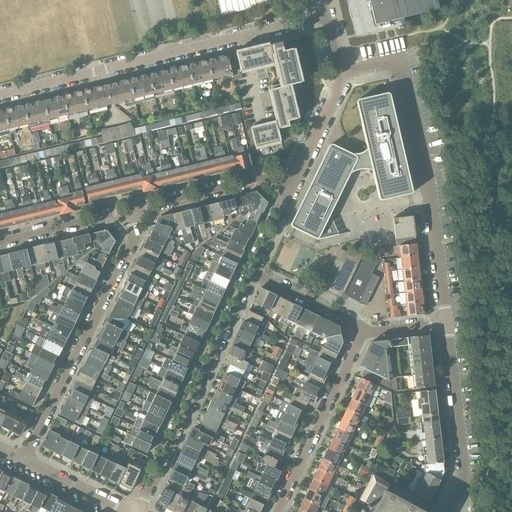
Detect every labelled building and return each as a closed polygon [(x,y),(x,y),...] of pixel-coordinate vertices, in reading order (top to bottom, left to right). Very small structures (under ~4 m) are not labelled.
[(265,0),(217,0),(221,16),(267,5),(265,0)] [(346,0),(349,8),(348,8),(351,19),(352,19),(354,29),(353,29),(353,30),(354,30),(355,33),(359,33),(360,37),(374,33),(377,32),(383,31),(386,30),(391,29),(395,28),(398,27),(398,30),(402,28),(402,26),(405,26),(403,18),(411,15),(416,14),(432,10),(439,9),(437,3),(436,0),(346,0)] [(274,54),(282,86),(282,87),(288,85),(288,86),(300,83),(291,49),(283,51),(280,42),(236,53),(240,71),(274,63),(272,54),(274,54)] [(227,55),(207,60),(212,79),(232,74),(227,55)] [(237,68),(235,57),(229,58),(232,70),(237,68)] [(207,60),(199,62),(188,65),(192,84),(212,79),(207,60)] [(188,65),(168,70),(173,89),(192,84),(188,65)] [(168,70),(160,72),(148,75),(153,94),(173,89),(168,70)] [(148,75),(140,77),(129,79),(135,104),(135,105),(141,103),(140,100),(144,99),(143,96),(153,94),(148,75)] [(129,79),(117,82),(106,85),(110,104),(114,103),(124,101),(125,107),(135,104),(129,79)] [(260,120),(251,84),(238,87),(247,123),(260,120)] [(102,86),(94,88),(82,91),(87,110),(110,104),(106,85),(102,86)] [(277,129),(289,127),(288,121),(296,119),(288,86),(288,85),(282,87),(282,86),(270,89),(279,123),(250,130),(255,147),(280,141),(279,137),(277,129)] [(82,91),(63,95),(67,114),(87,110),(82,91)] [(291,224),(291,225),(291,226),(292,227),(294,228),(317,239),(318,239),(348,233),(335,204),(350,174),(353,172),(357,171),(360,170),(364,170),(368,170),(372,171),(373,177),(378,198),(378,199),(379,199),(379,200),(380,200),(380,201),(381,201),(382,201),(400,196),(407,195),(409,194),(410,194),(411,193),(411,192),(412,192),(412,191),(412,190),(389,96),(389,95),(389,94),(388,94),(387,93),(386,93),(377,95),(358,99),(358,100),(357,100),(356,101),(356,102),(356,103),(361,124),(367,148),(364,151),(360,153),(357,154),(354,154),(353,154),(349,152),(349,153),(343,150),(342,150),(336,147),(336,146),(333,145),(333,144),(332,144),(331,144),(330,145),(329,145),(329,146),(319,165),(319,166),(291,223),(291,224)] [(63,95),(43,100),(48,119),(67,114),(63,95)] [(43,100),(35,102),(23,105),(28,124),(29,129),(49,124),(48,119),(43,100)] [(23,105),(4,110),(8,129),(9,129),(10,134),(16,133),(15,129),(17,129),(17,127),(28,124),(23,105)] [(4,110),(0,110),(0,130),(8,129),(4,110)] [(241,123),(240,117),(238,112),(229,114),(229,115),(231,122),(232,125),(241,123)] [(226,115),(220,117),(222,126),(229,125),(226,115)] [(57,142),(53,122),(49,123),(54,145),(58,144),(57,142)] [(130,123),(124,125),(128,136),(134,135),(133,129),(130,123)] [(128,136),(124,125),(119,126),(122,138),(128,136)] [(119,126),(113,128),(116,139),(122,138),(119,126)] [(185,131),(184,126),(177,128),(179,136),(186,134),(185,131)] [(116,139),(113,128),(108,129),(109,141),(116,139)] [(101,129),(102,136),(103,142),(109,141),(108,129),(104,129),(101,129)] [(166,130),(157,133),(160,142),(168,140),(167,135),(166,130)] [(33,144),(38,142),(39,142),(37,133),(31,134),(33,144)] [(234,155),(229,156),(233,170),(235,169),(236,171),(243,169),(236,142),(235,138),(230,139),(234,155)] [(239,141),(236,142),(243,169),(252,167),(249,153),(244,154),(242,146),(241,146),(239,141)] [(105,144),(106,153),(114,152),(113,143),(105,144)] [(233,170),(229,156),(225,157),(224,151),(223,151),(222,145),(217,147),(224,172),(233,170)] [(200,151),(206,177),(215,174),(211,160),(207,161),(204,146),(199,147),(199,148),(199,151),(200,151)] [(215,174),(224,172),(217,147),(213,148),(215,153),(214,153),(216,159),(211,160),(215,174)] [(197,179),(206,177),(200,151),(199,151),(199,148),(195,149),(197,158),(196,158),(198,164),(193,165),(197,179)] [(0,152),(0,158),(15,155),(14,149),(0,152)] [(197,179),(193,165),(189,166),(188,160),(187,160),(186,154),(181,155),(188,181),(197,179)] [(188,181),(181,155),(176,156),(179,168),(175,169),(179,183),(188,181)] [(162,172),(158,173),(161,188),(170,185),(164,160),(163,160),(163,157),(159,158),(161,167),(160,167),(162,172)] [(179,183),(175,169),(171,170),(170,164),(169,164),(168,159),(164,160),(170,185),(179,183)] [(161,188),(158,173),(152,175),(150,164),(145,165),(152,190),(161,188)] [(18,167),(21,177),(29,176),(26,165),(18,167)] [(142,189),(139,178),(139,175),(134,176),(133,170),(132,170),(131,165),(127,166),(133,191),(142,189)] [(144,177),(139,178),(142,189),(142,192),(152,190),(145,165),(142,166),(143,171),(142,171),(144,177)] [(125,178),(120,179),(124,193),(133,191),(127,166),(123,167),(125,178)] [(91,174),(97,200),(106,198),(103,184),(98,185),(94,168),(90,169),(91,174)] [(109,169),(115,196),(124,193),(120,179),(116,180),(115,174),(114,174),(113,168),(109,169)] [(107,182),(103,184),(106,198),(115,196),(109,169),(105,170),(107,176),(106,177),(107,182)] [(97,200),(91,174),(87,175),(89,180),(88,181),(89,187),(85,188),(88,202),(97,200)] [(72,192),(76,207),(83,205),(86,205),(85,203),(85,202),(84,202),(78,177),(74,178),(76,183),(74,184),(76,191),(72,192)] [(67,213),(69,212),(77,210),(76,207),(72,192),(69,193),(67,185),(61,186),(67,213)] [(60,199),(55,200),(59,215),(67,213),(61,186),(58,187),(59,193),(58,193),(60,199)] [(50,217),(59,215),(55,200),(51,201),(50,195),(49,195),(48,190),(43,191),(50,217)] [(42,203),(37,205),(41,219),(50,217),(43,191),(40,192),(41,197),(42,203)] [(235,198),(233,199),(236,208),(238,207),(240,215),(247,219),(255,223),(258,217),(261,216),(266,204),(267,203),(256,191),(255,192),(254,191),(241,194),(240,197),(235,198)] [(30,195),(25,196),(31,222),(41,219),(37,205),(33,206),(32,199),(31,200),(30,195)] [(24,208),(19,209),(22,224),(31,222),(25,196),(21,197),(22,199),(20,199),(21,201),(22,201),(24,208)] [(221,202),(217,203),(218,208),(221,208),(223,215),(230,213),(229,210),(236,208),(233,199),(232,199),(230,197),(222,199),(221,202)] [(9,205),(14,226),(22,224),(19,209),(15,210),(14,204),(13,204),(12,198),(8,199),(9,205)] [(211,202),(208,203),(212,221),(223,218),(223,215),(221,208),(218,208),(217,203),(213,203),(211,202)] [(203,206),(199,207),(206,237),(207,239),(211,238),(209,228),(207,222),(212,221),(208,203),(204,204),(203,206)] [(6,212),(1,213),(5,228),(14,226),(9,205),(4,206),(6,212)] [(193,206),(189,207),(194,225),(199,224),(200,230),(202,238),(206,237),(199,207),(195,208),(193,206)] [(184,210),(181,211),(188,243),(192,242),(188,227),(194,225),(189,207),(186,208),(184,210)] [(175,211),(171,212),(176,230),(181,229),(185,244),(188,243),(181,211),(177,212),(175,211)] [(158,217),(155,223),(162,226),(165,225),(172,229),(173,231),(176,230),(171,212),(167,213),(166,215),(158,217)] [(227,224),(233,219),(230,215),(224,220),(227,224)] [(395,239),(414,237),(412,216),(392,218),(395,239)] [(233,222),(228,226),(243,233),(243,235),(249,238),(250,235),(252,234),(256,227),(255,224),(255,223),(247,219),(244,225),(240,223),(238,228),(233,222)] [(149,230),(166,238),(168,235),(172,236),(173,234),(173,231),(172,229),(165,225),(162,226),(155,223),(154,225),(151,226),(149,230)] [(213,226),(215,233),(222,228),(220,225),(213,226)] [(247,242),(247,240),(249,238),(243,235),(243,233),(228,226),(224,229),(229,233),(229,232),(232,233),(229,239),(231,240),(246,248),(248,244),(247,242)] [(93,233),(90,234),(94,248),(112,234),(109,231),(107,231),(105,229),(104,229),(103,229),(94,231),(93,233)] [(164,243),(166,238),(149,230),(148,233),(149,236),(147,239),(172,251),(173,248),(164,243)] [(83,245),(90,243),(88,235),(86,235),(84,234),(76,235),(75,238),(71,238),(73,243),(75,245),(79,258),(83,255),(82,251),(84,251),(83,245)] [(112,234),(94,248),(108,254),(109,253),(111,252),(116,243),(115,242),(114,240),(114,237),(112,234)] [(415,244),(414,240),(414,237),(395,239),(396,246),(415,244)] [(75,262),(79,258),(75,245),(73,243),(71,238),(68,239),(66,238),(62,239),(66,257),(73,256),(75,262)] [(246,248),(231,240),(229,239),(227,244),(214,238),(210,241),(240,256),(242,252),(244,251),(246,248)] [(57,242),(53,243),(60,274),(64,271),(63,265),(62,259),(66,257),(62,239),(58,240),(57,242)] [(143,243),(141,247),(152,252),(158,255),(160,251),(170,255),(172,251),(147,239),(146,242),(143,243)] [(223,252),(221,256),(238,264),(240,261),(239,258),(240,256),(210,241),(204,243),(223,252)] [(48,242),(43,243),(48,262),(53,261),(54,267),(56,277),(60,274),(53,243),(50,244),(48,242)] [(39,247),(35,248),(40,270),(45,269),(43,263),(48,262),(43,243),(40,244),(39,247)] [(415,244),(396,246),(392,246),(393,252),(399,251),(400,257),(417,255),(417,254),(418,254),(417,249),(416,249),(415,244)] [(200,246),(192,253),(199,256),(200,257),(204,248),(200,246)] [(29,247),(25,248),(30,266),(34,265),(36,271),(40,270),(35,248),(32,248),(29,247)] [(140,253),(139,256),(152,263),(162,267),(164,263),(156,259),(158,255),(152,252),(141,247),(139,250),(140,253)] [(342,294),(365,305),(378,278),(370,274),(374,265),(373,263),(360,257),(361,254),(348,248),(347,250),(341,247),(321,289),(336,296),(336,295),(340,297),(342,294)] [(20,251),(17,252),(23,275),(31,273),(30,266),(25,248),(22,249),(20,251)] [(186,259),(190,252),(184,249),(181,256),(186,259)] [(11,251),(7,252),(12,271),(16,270),(19,280),(24,278),(23,275),(17,252),(13,253),(11,251)] [(2,255),(0,256),(0,263),(5,282),(10,281),(8,272),(12,271),(7,252),(3,253),(2,255)] [(94,270),(99,272),(100,269),(103,269),(107,261),(106,259),(107,257),(99,253),(96,260),(90,257),(89,261),(87,260),(89,256),(87,255),(80,261),(93,268),(94,270)] [(196,262),(199,256),(192,253),(189,258),(196,262)] [(401,269),(418,267),(418,266),(419,266),(418,261),(417,261),(417,255),(400,257),(401,269)] [(135,260),(133,264),(150,272),(152,267),(169,276),(171,272),(162,267),(152,263),(139,256),(137,259),(135,260)] [(182,267),(186,259),(181,256),(177,264),(182,267)] [(236,268),(238,264),(221,256),(219,261),(213,258),(211,262),(232,272),(234,269),(236,268)] [(97,275),(99,272),(94,270),(93,268),(80,261),(77,264),(82,266),(79,273),(96,282),(98,278),(97,275)] [(215,269),(213,273),(230,281),(232,278),(230,275),(232,272),(211,262),(209,266),(215,269)] [(132,269),(130,273),(151,283),(154,284),(156,280),(153,279),(152,279),(147,276),(150,272),(133,264),(130,268),(132,269)] [(178,275),(181,269),(176,267),(173,273),(178,275)] [(419,272),(418,267),(401,269),(402,281),(419,278),(420,278),(420,272),(419,272)] [(188,271),(184,269),(180,278),(184,280),(188,271)] [(63,276),(70,279),(90,289),(92,286),(95,285),(96,282),(79,273),(77,278),(66,272),(62,275),(63,276)] [(127,275),(124,280),(147,291),(151,283),(130,273),(128,276),(127,275)] [(228,285),(230,281),(213,273),(211,277),(205,275),(203,279),(224,289),(226,286),(228,285)] [(62,275),(54,282),(57,283),(59,284),(63,276),(62,275)] [(184,280),(180,278),(175,286),(180,289),(184,280)] [(402,281),(404,292),(421,290),(422,289),(421,284),(420,284),(419,278),(402,281)] [(34,285),(35,289),(36,293),(40,290),(44,287),(42,279),(38,280),(39,283),(34,285)] [(71,290),(88,298),(90,295),(89,292),(90,289),(70,279),(68,282),(73,285),(71,290)] [(222,292),(224,289),(203,279),(201,283),(207,286),(205,290),(222,298),(224,295),(222,292)] [(143,300),(147,291),(124,280),(122,285),(124,286),(122,289),(143,300)] [(54,282),(47,288),(53,291),(57,283),(54,282)] [(165,290),(170,292),(173,286),(166,282),(163,289),(165,290)] [(176,296),(180,289),(175,286),(172,294),(176,296)] [(66,287),(61,296),(82,306),(84,302),(86,302),(88,298),(71,290),(66,287)] [(49,289),(47,288),(38,295),(42,296),(45,298),(49,289)] [(255,298),(251,305),(256,307),(257,305),(260,307),(268,291),(264,290),(264,291),(259,288),(258,291),(257,291),(254,297),(255,298)] [(29,291),(29,290),(26,291),(28,300),(32,297),(36,293),(35,289),(29,291)] [(118,293),(116,297),(133,305),(138,308),(143,300),(122,289),(120,292),(118,293)] [(222,298),(205,290),(203,294),(192,289),(191,293),(216,305),(217,303),(220,302),(222,298)] [(165,290),(161,298),(166,301),(170,292),(165,290)] [(404,292),(405,304),(422,302),(422,301),(423,301),(422,296),(421,296),(421,290),(404,292)] [(268,291),(260,307),(264,308),(262,315),(266,317),(276,297),(271,294),(271,293),(268,291)] [(17,295),(19,302),(27,301),(25,293),(17,295)] [(215,309),(216,305),(191,293),(189,297),(194,300),(192,305),(214,315),(216,311),(215,309)] [(172,305),(176,296),(172,294),(167,303),(172,305)] [(42,296),(38,295),(31,300),(36,303),(38,304),(42,296)] [(65,302),(62,307),(80,315),(82,311),(81,309),(82,306),(61,296),(60,299),(65,302)] [(115,303),(112,308),(111,311),(119,315),(120,312),(128,316),(133,305),(116,297),(114,300),(115,303)] [(276,297),(266,317),(270,319),(273,313),(277,315),(284,300),(281,298),(280,299),(276,297)] [(166,301),(161,298),(158,305),(163,307),(166,301)] [(30,301),(26,308),(32,311),(36,303),(31,300),(30,301)] [(280,330),(292,305),(288,302),(288,301),(284,300),(277,315),(281,317),(276,327),(280,330)] [(407,316),(423,314),(423,312),(424,312),(424,307),(423,307),(422,302),(405,304),(407,316)] [(167,303),(163,312),(168,314),(172,305),(167,303)] [(47,309),(53,312),(58,314),(58,315),(74,322),(76,319),(78,318),(80,315),(62,307),(57,304),(56,307),(50,304),(47,309)] [(191,304),(187,313),(208,323),(209,320),(212,319),(214,315),(192,305),(191,304)] [(294,323),(301,308),(297,306),(297,307),(292,305),(280,330),(284,333),(290,321),(294,323)] [(396,306),(394,306),(389,306),(390,318),(400,317),(399,309),(396,310),(396,306)] [(158,317),(161,310),(157,308),(153,315),(154,315),(158,317)] [(297,338),(309,313),(304,311),(305,310),(301,308),(294,323),(298,325),(292,336),(297,338)] [(128,316),(120,312),(119,315),(111,311),(108,317),(106,318),(104,321),(121,330),(126,332),(131,321),(126,319),(128,316)] [(56,319),(54,323),(71,332),(73,328),(72,326),(74,322),(58,315),(58,314),(53,312),(51,316),(56,319)] [(164,323),(168,314),(163,312),(159,321),(164,323)] [(244,316),(243,320),(257,327),(263,329),(264,326),(272,329),(273,327),(266,321),(248,312),(245,317),(244,316)] [(208,323),(187,313),(185,317),(191,319),(188,324),(206,332),(207,328),(206,326),(208,323)] [(310,331),(317,316),(314,314),(313,315),(309,313),(297,338),(301,340),(306,329),(310,331)] [(158,317),(154,315),(148,326),(152,328),(153,328),(158,317)] [(320,332),(325,321),(321,319),(321,318),(317,316),(310,331),(305,342),(309,344),(314,333),(319,336),(320,333),(320,332)] [(22,317),(17,326),(23,329),(28,320),(22,317)] [(71,332),(54,323),(52,327),(32,318),(30,322),(43,328),(65,339),(67,336),(70,335),(71,332)] [(257,327),(243,320),(241,324),(242,324),(240,329),(259,338),(260,338),(267,341),(269,338),(261,334),(261,333),(255,330),(257,327)] [(101,331),(122,341),(124,337),(119,334),(121,330),(104,321),(102,325),(103,327),(101,331)] [(320,332),(320,333),(325,335),(326,338),(340,335),(339,331),(338,329),(337,327),(325,321),(320,332)] [(206,332),(188,324),(186,328),(181,325),(179,329),(184,332),(192,336),(191,339),(198,342),(201,336),(204,336),(206,332)] [(17,326),(13,333),(20,336),(23,329),(17,326)] [(39,337),(46,340),(63,348),(65,345),(64,342),(65,339),(43,328),(39,337)] [(255,347),(259,338),(240,329),(237,333),(236,333),(235,337),(249,344),(255,347)] [(97,334),(95,338),(112,347),(115,342),(120,344),(122,341),(101,331),(100,334),(97,334)] [(146,342),(150,334),(145,331),(141,340),(146,342)] [(184,332),(183,335),(177,333),(176,336),(181,339),(179,344),(196,352),(198,348),(197,346),(198,342),(191,339),(192,336),(184,332)] [(20,336),(13,333),(11,337),(20,342),(22,338),(20,336)] [(340,335),(326,338),(327,341),(325,346),(337,352),(338,348),(339,348),(341,346),(339,346),(341,342),(340,340),(341,338),(340,335)] [(427,335),(409,337),(410,345),(411,350),(429,348),(427,335)] [(249,344),(235,337),(233,340),(234,341),(232,345),(251,354),(252,351),(247,348),(249,344)] [(369,344),(368,345),(361,360),(361,361),(360,362),(361,363),(361,364),(362,364),(362,365),(361,367),(359,366),(358,367),(364,369),(361,375),(395,391),(397,391),(395,377),(388,378),(385,348),(410,345),(409,337),(400,338),(372,342),(371,342),(370,343),(369,343),(369,344)] [(94,344),(93,347),(118,360),(120,356),(110,351),(112,347),(95,338),(94,341),(94,344)] [(33,344),(35,345),(57,356),(59,353),(61,352),(63,348),(46,340),(44,344),(35,340),(33,344)] [(5,351),(10,354),(14,347),(8,344),(5,351)] [(196,352),(179,344),(177,348),(171,346),(169,349),(190,360),(192,357),(194,356),(196,352)] [(289,344),(285,352),(290,354),(293,355),(296,347),(295,346),(289,344)] [(31,353),(37,357),(55,365),(57,362),(56,359),(57,356),(35,345),(31,353)] [(254,356),(251,354),(232,345),(229,350),(228,350),(227,353),(247,363),(249,359),(252,360),(254,356)] [(275,346),(271,354),(277,357),(281,349),(275,346)] [(89,351),(87,355),(104,363),(106,359),(116,364),(118,360),(93,347),(91,351),(89,351)] [(305,352),(309,353),(332,364),(334,360),(333,360),(335,355),(321,348),(319,353),(307,347),(305,352)] [(136,348),(132,356),(138,359),(142,351),(141,350),(137,348),(136,348)] [(411,350),(412,363),(430,360),(429,348),(411,350)] [(146,349),(141,357),(146,359),(150,351),(146,349)] [(189,363),(190,360),(169,349),(168,353),(173,356),(171,361),(188,369),(190,365),(189,363)] [(13,355),(10,354),(5,351),(1,359),(8,362),(9,362),(13,355)] [(285,352),(284,355),(281,361),(286,363),(288,358),(289,358),(290,354),(285,352)] [(224,362),(229,365),(244,372),(248,363),(247,363),(227,353),(225,357),(226,357),(224,362)] [(305,361),(327,372),(329,367),(330,367),(332,364),(309,353),(305,361)] [(20,358),(28,362),(49,373),(50,369),(53,369),(55,365),(37,357),(35,361),(21,354),(20,358)] [(111,373),(107,371),(102,368),(104,363),(87,355),(85,358),(86,361),(85,364),(109,376),(111,373)] [(132,356),(128,364),(134,367),(138,359),(132,356)] [(149,360),(146,359),(141,357),(138,365),(145,368),(149,360)] [(188,369),(171,361),(165,358),(161,366),(182,376),(183,374),(186,373),(188,369)] [(0,359),(0,367),(4,370),(8,362),(1,359),(0,359)] [(412,363),(414,375),(432,373),(430,360),(412,363)] [(309,374),(324,381),(326,377),(325,376),(327,372),(305,361),(304,361),(302,365),(311,369),(309,374)] [(31,368),(29,373),(46,382),(48,378),(47,376),(49,373),(28,362),(26,366),(31,368)] [(267,362),(262,370),(269,374),(273,365),(267,362)] [(80,368),(79,372),(96,380),(98,376),(103,378),(109,381),(111,377),(109,376),(85,364),(83,367),(80,368)] [(129,367),(125,374),(130,376),(134,367),(128,364),(127,367),(129,367)] [(226,369),(224,372),(239,379),(241,375),(251,379),(252,376),(244,372),(229,365),(227,369),(226,369)] [(165,373),(163,377),(180,386),(182,382),(181,380),(182,376),(161,366),(159,370),(165,373)] [(277,369),(274,377),(279,379),(283,371),(277,369)] [(260,379),(260,380),(265,382),(269,374),(262,370),(259,378),(260,379)] [(1,380),(5,382),(6,383),(10,375),(4,372),(1,380)] [(14,376),(20,379),(40,390),(42,386),(45,385),(46,382),(29,373),(27,378),(16,372),(14,376)] [(78,378),(76,381),(97,391),(99,387),(93,385),(96,380),(79,372),(77,375),(78,378)] [(221,381),(240,390),(244,382),(239,379),(224,372),(222,376),(224,377),(221,381)] [(296,377),(319,388),(321,384),(322,384),(324,381),(309,374),(307,378),(298,373),(296,377)] [(434,387),(432,373),(414,375),(411,375),(413,389),(434,387)] [(125,374),(121,382),(125,385),(130,376),(125,374)] [(161,382),(155,380),(149,377),(148,381),(150,382),(174,393),(176,390),(178,389),(180,386),(163,377),(161,382)] [(301,390),(316,397),(318,393),(317,393),(319,388),(296,377),(294,382),(298,384),(298,383),(304,386),(301,390)] [(361,378),(356,388),(372,396),(374,390),(378,392),(380,387),(361,378)] [(23,385),(21,390),(38,399),(40,395),(39,393),(40,390),(20,379),(18,382),(23,385)] [(256,388),(257,388),(261,390),(265,382),(260,380),(256,388)] [(72,385),(70,388),(87,397),(90,392),(95,395),(97,391),(76,381),(74,384),(72,385)] [(252,396),(240,390),(221,381),(219,386),(218,386),(216,389),(237,399),(239,395),(250,400),(252,396)] [(120,382),(116,390),(121,393),(125,385),(121,382),(120,382)] [(129,382),(125,391),(132,394),(135,385),(129,382)] [(173,397),(174,393),(150,382),(148,386),(152,387),(157,390),(155,395),(172,403),(174,399),(173,397)] [(274,387),(269,385),(265,393),(270,396),(271,396),(275,387),(274,387)] [(69,394),(68,398),(88,408),(93,400),(87,397),(70,388),(69,392),(69,394)] [(292,396),(306,403),(311,405),(314,400),(315,401),(316,397),(301,390),(296,388),(292,396)] [(372,396),(356,388),(351,398),(367,406),(371,408),(375,397),(372,396)] [(237,399),(216,389),(214,393),(216,393),(213,398),(242,412),(244,408),(235,403),(237,399)] [(34,403),(36,402),(38,399),(21,390),(18,395),(10,391),(9,392),(8,394),(32,406),(34,403)] [(116,390),(112,398),(111,399),(117,401),(121,393),(116,390)] [(387,390),(382,400),(384,401),(391,404),(391,405),(390,392),(387,390)] [(437,414),(435,402),(434,390),(415,392),(418,416),(437,414)] [(127,403),(132,394),(125,391),(121,400),(127,403)] [(172,403),(155,395),(149,392),(145,401),(152,404),(166,410),(167,407),(170,407),(172,403)] [(288,404),(303,411),(305,408),(304,407),(306,403),(292,396),(283,392),(281,396),(290,401),(288,404)] [(266,404),(270,396),(265,393),(261,402),(265,404),(266,404)] [(111,399),(112,398),(110,397),(107,403),(115,406),(117,401),(111,399)] [(64,402),(62,405),(84,416),(88,408),(68,398),(66,401),(64,402)] [(241,415),(242,412),(213,398),(211,403),(210,402),(208,406),(229,415),(231,411),(241,415)] [(351,398),(346,408),(362,416),(367,406),(351,398)] [(165,414),(166,410),(152,404),(145,401),(141,409),(147,412),(152,414),(164,420),(166,416),(165,414)] [(272,407),(274,408),(298,419),(300,414),(301,415),(303,411),(288,404),(286,408),(274,403),(272,407)] [(84,416),(62,405),(60,408),(61,411),(59,415),(80,425),(82,421),(84,416)] [(208,410),(205,415),(235,429),(237,425),(226,420),(229,415),(208,406),(206,409),(208,410)] [(109,418),(113,409),(108,407),(103,416),(109,418)] [(121,410),(117,408),(114,414),(121,417),(124,411),(121,410)] [(280,421),(295,428),(297,424),(296,424),(298,419),(274,408),(272,412),(282,417),(280,421)] [(362,416),(346,408),(342,418),(357,426),(359,421),(365,423),(367,418),(362,416)] [(262,413),(257,411),(254,419),(259,421),(262,413)] [(10,430),(17,417),(7,412),(0,425),(1,426),(1,427),(4,428),(6,428),(10,430)] [(139,414),(137,418),(152,425),(158,427),(160,424),(162,424),(164,420),(152,414),(147,412),(144,416),(139,414)] [(20,435),(27,421),(21,419),(22,416),(21,414),(18,413),(17,417),(10,430),(14,432),(15,434),(17,435),(19,435),(20,435)] [(437,414),(418,416),(421,440),(440,438),(437,414)] [(235,429),(205,415),(203,419),(202,419),(200,422),(215,429),(217,425),(234,433),(235,429)] [(63,427),(66,421),(56,416),(53,421),(63,427)] [(112,416),(109,422),(116,425),(119,419),(112,416)] [(387,416),(383,425),(388,428),(393,418),(387,416)] [(102,418),(99,424),(105,426),(108,420),(102,418)] [(133,426),(155,437),(157,433),(156,431),(158,427),(152,425),(137,418),(133,426)] [(342,418),(337,428),(352,436),(355,431),(359,433),(362,428),(357,426),(342,418)] [(259,421),(254,419),(250,426),(255,428),(259,421)] [(267,425),(290,436),(292,431),(293,432),(295,428),(280,421),(276,419),(274,423),(269,421),(267,425)] [(73,425),(66,421),(63,427),(67,429),(70,428),(72,427),(73,425)] [(213,433),(215,429),(200,422),(199,426),(200,427),(198,431),(211,437),(211,438),(217,440),(222,442),(224,438),(213,433)] [(105,426),(99,424),(95,432),(101,435),(105,426)] [(272,438),(287,445),(289,441),(288,440),(290,436),(267,425),(265,429),(274,433),(272,438)] [(154,440),(155,437),(133,426),(131,430),(130,432),(127,431),(126,433),(150,445),(151,441),(154,440)] [(189,433),(187,436),(201,443),(207,446),(211,438),(211,437),(198,431),(192,428),(190,433),(189,433)] [(352,436),(337,428),(332,438),(347,446),(352,436)] [(52,450),(59,437),(59,436),(49,431),(42,445),(43,446),(43,447),(46,449),(47,448),(52,450)] [(122,442),(131,446),(146,453),(150,445),(126,433),(122,442)] [(397,434),(388,435),(387,438),(392,444),(398,443),(397,434)] [(118,444),(119,440),(120,439),(112,435),(110,440),(118,444)] [(246,435),(244,439),(254,444),(256,440),(249,436),(246,435)] [(201,443),(187,436),(185,440),(186,440),(184,445),(213,459),(216,454),(205,449),(207,446),(201,443)] [(256,440),(263,444),(282,453),(284,448),(286,448),(287,445),(272,438),(270,442),(258,436),(256,440)] [(378,448),(383,438),(378,436),(373,445),(378,448)] [(68,441),(59,437),(52,450),(56,452),(56,454),(59,455),(61,454),(61,455),(68,441)] [(232,438),(229,445),(234,448),(238,440),(232,438)] [(343,456),(347,446),(332,438),(327,448),(343,456)] [(440,438),(421,440),(424,464),(424,465),(442,463),(443,462),(440,438)] [(68,441),(61,455),(62,455),(62,457),(65,458),(67,458),(71,460),(78,447),(68,441)] [(242,443),(239,450),(244,452),(245,451),(246,451),(248,446),(242,443)] [(265,454),(279,461),(281,458),(280,457),(282,453),(263,444),(261,448),(266,450),(265,454)] [(219,461),(213,459),(184,445),(182,450),(181,449),(179,453),(200,462),(202,458),(213,464),(212,464),(217,466),(219,461)] [(234,448),(229,445),(224,454),(230,457),(234,448)] [(88,451),(78,447),(71,460),(76,462),(76,464),(79,465),(80,464),(81,465),(88,452),(88,451)] [(88,452),(81,465),(85,466),(85,468),(88,469),(89,469),(91,469),(97,457),(93,455),(95,450),(90,447),(88,451),(88,452)] [(122,463),(118,461),(109,480),(117,484),(134,450),(130,448),(122,463)] [(348,458),(343,456),(327,448),(323,459),(343,468),(348,458)] [(374,458),(377,451),(372,449),(368,456),(374,458)] [(147,457),(145,455),(134,450),(117,484),(128,489),(130,491),(147,457)] [(99,452),(97,457),(91,469),(94,471),(94,473),(97,474),(98,473),(100,474),(106,461),(102,459),(104,454),(99,452)] [(237,452),(234,461),(239,463),(243,455),(237,452)] [(179,457),(176,462),(206,476),(208,472),(198,466),(200,462),(179,453),(177,456),(179,457)] [(255,460),(274,469),(277,464),(278,465),(279,461),(265,454),(263,458),(257,456),(255,460)] [(106,461),(100,474),(101,474),(101,476),(109,480),(118,461),(114,459),(111,464),(106,461)] [(348,471),(343,468),(323,459),(318,469),(333,476),(336,471),(346,475),(348,471)] [(262,473),(277,480),(279,477),(277,476),(280,471),(274,469),(255,460),(253,464),(258,466),(256,470),(262,473)] [(234,461),(230,468),(235,471),(239,463),(234,461)] [(206,476),(176,462),(174,466),(173,466),(171,469),(186,476),(192,479),(194,475),(204,480),(206,476)] [(402,463),(399,469),(407,473),(410,466),(410,462),(402,463)] [(442,463),(424,465),(423,471),(439,480),(443,472),(442,463)] [(368,472),(372,475),(388,483),(390,478),(370,467),(368,472)] [(384,472),(392,476),(395,471),(387,467),(384,472)] [(226,477),(232,479),(236,471),(235,471),(230,468),(226,477)] [(184,481),(186,476),(171,469),(169,473),(171,474),(168,479),(177,483),(185,487),(187,488),(192,489),(194,485),(184,481)] [(333,476),(318,469),(313,479),(328,486),(333,476)] [(11,476),(2,471),(0,474),(0,496),(2,497),(4,493),(3,493),(11,476)] [(440,480),(439,480),(423,471),(423,472),(412,492),(428,501),(440,480)] [(246,476),(250,478),(272,489),(274,484),(275,484),(277,480),(262,473),(260,478),(248,472),(246,476)] [(432,511),(433,511),(435,508),(432,507),(388,483),(372,475),(354,509),(358,511),(432,511)] [(10,503),(20,482),(16,480),(16,479),(13,477),(12,478),(11,478),(12,476),(11,476),(3,493),(4,493),(8,495),(5,501),(10,503)] [(228,488),(232,479),(226,477),(222,485),(228,488)] [(247,487),(254,490),(269,497),(271,494),(269,493),(272,489),(250,478),(248,482),(249,482),(247,487)] [(337,478),(336,482),(345,486),(347,482),(337,478)] [(175,487),(176,486),(175,486),(177,483),(168,479),(160,495),(159,495),(157,499),(158,500),(157,502),(165,506),(172,493),(168,491),(172,485),(175,487)] [(313,479),(308,489),(323,497),(328,486),(313,479)] [(20,501),(28,486),(27,486),(27,484),(24,482),(23,483),(20,482),(10,503),(8,507),(11,509),(13,505),(16,499),(20,501)] [(172,493),(165,506),(170,509),(170,510),(173,511),(185,489),(185,487),(177,483),(175,486),(176,486),(177,487),(176,489),(179,490),(176,495),(172,493)] [(218,492),(223,495),(225,496),(229,488),(228,488),(222,485),(218,492)] [(25,511),(26,511),(37,490),(34,489),(34,487),(31,486),(29,486),(28,486),(20,501),(25,503),(20,511),(25,511)] [(252,499),(264,505),(266,500),(267,501),(269,497),(254,490),(252,494),(240,488),(238,493),(242,494),(252,499)] [(192,491),(185,489),(173,511),(174,511),(183,511),(189,501),(184,499),(187,494),(190,495),(192,491)] [(323,497),(308,489),(303,499),(319,506),(323,497)] [(37,490),(26,511),(28,511),(31,511),(33,508),(38,510),(39,507),(46,494),(45,494),(45,492),(42,491),(40,492),(37,490)] [(49,511),(56,498),(46,493),(46,494),(39,507),(46,511),(44,511),(49,511)] [(204,511),(206,510),(201,507),(207,495),(203,494),(200,500),(193,511),(204,511)] [(246,507),(256,511),(261,511),(263,510),(261,510),(264,505),(252,499),(242,494),(240,498),(248,502),(246,507)] [(349,496),(345,506),(350,509),(353,501),(355,499),(349,496)] [(61,511),(66,503),(56,498),(49,511),(61,511)] [(193,503),(189,501),(183,511),(193,511),(200,500),(196,498),(193,503)] [(303,499),(299,509),(305,511),(316,511),(319,506),(303,499)] [(219,511),(223,504),(220,501),(214,511),(210,511),(209,511),(206,510),(204,511),(219,511)] [(66,503),(61,511),(73,511),(76,508),(66,503)]
